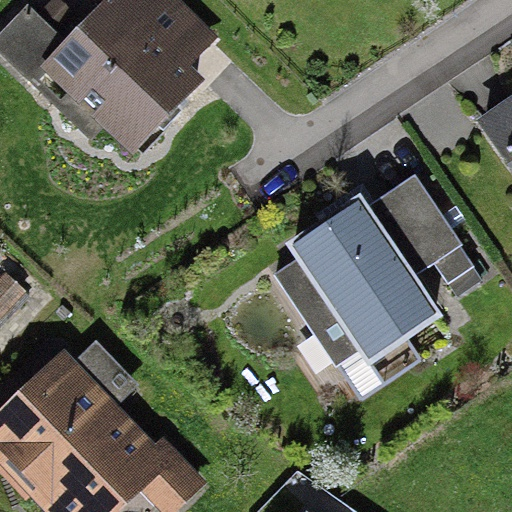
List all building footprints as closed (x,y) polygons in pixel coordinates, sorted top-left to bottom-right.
[(100,0),(39,70),(136,155),(204,78),(185,61),(212,31),(176,0),(100,0)] [(24,1),(0,26),(0,48),(26,72),(61,35),(24,1)] [(511,99),(468,129),(511,192),(511,99)] [(404,190),(260,284),(322,379),(350,360),(360,375),(433,327),(414,298),(456,270),(404,190)] [(55,355),(0,406),(0,486),(23,511),(119,511),(131,501),(141,511),(170,511),(192,493),(150,448),(144,454),(105,412),(125,393),(84,349),(65,366),(55,355)]
